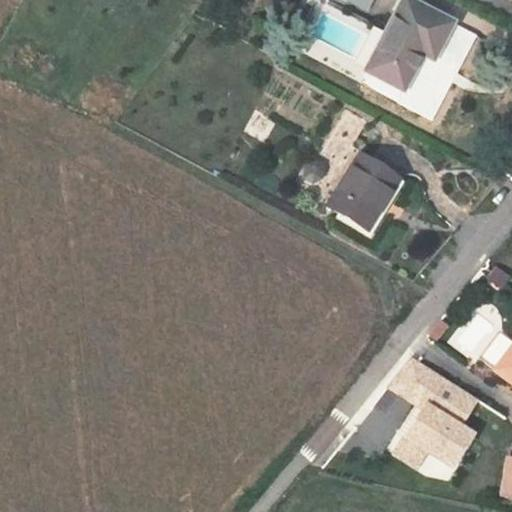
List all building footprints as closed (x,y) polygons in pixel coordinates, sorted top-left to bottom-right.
[(346,0),(346,1),(369,11),(374,0),(346,0)] [(399,3),(360,70),(397,91),(419,53),(428,57),(445,26),(399,3)] [(327,149),(344,158),(365,119),(347,110),(327,149)] [(257,117),(251,135),(266,140),(272,123),(257,117)] [(396,180),(355,157),(325,208),(367,231),(396,180)] [(492,266),(483,281),(499,291),(508,276),(492,266)] [(511,340),(489,370),(511,388),(511,340)] [(470,402),(409,358),(386,387),(421,410),(405,434),(452,465),(471,437),(454,426),(470,402)] [(511,465),(504,464),(496,499),(511,502),(511,465)]
